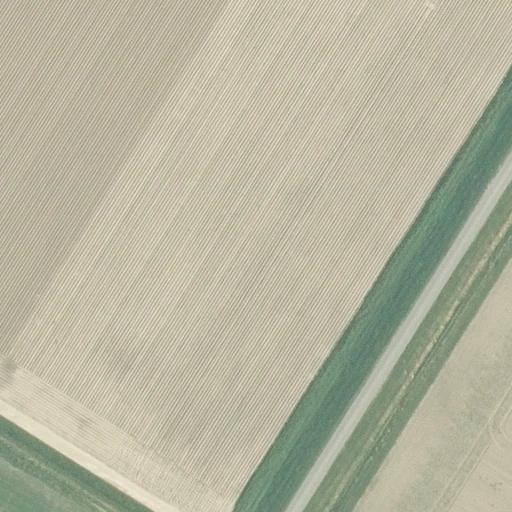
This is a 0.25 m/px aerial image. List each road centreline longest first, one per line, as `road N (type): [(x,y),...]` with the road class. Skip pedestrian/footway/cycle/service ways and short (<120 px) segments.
road 1 (unclassified): [(305,511),(511,187)]
road 2 (track): [(0,405),(169,511)]
